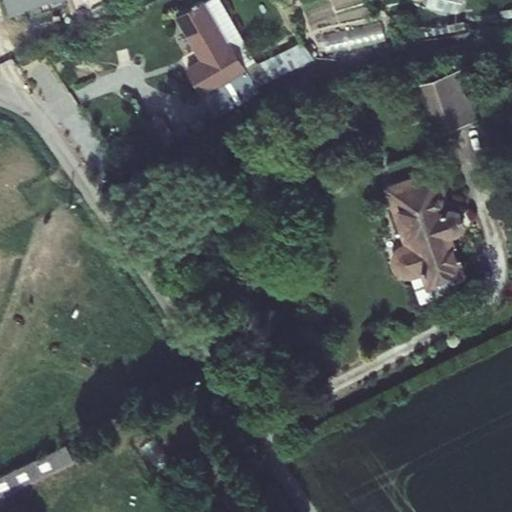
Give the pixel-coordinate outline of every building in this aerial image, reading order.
[(432,0),(431,3),(458,12),(461,0),(432,0)] [(204,9),(175,26),(201,69),(188,76),(214,118),(255,93),(204,9)] [(461,73),(413,88),(429,138),(477,123),(461,73)] [(428,177),(379,195),(396,243),(393,244),(391,244),(389,245),(387,247),(384,249),(383,252),(381,254),(380,258),(380,261),(380,264),(381,266),(382,269),(383,272),(384,273),(386,275),(388,276),(390,278),(392,278),(395,279),(397,280),(400,279),(403,279),(405,278),(408,277),(416,298),(465,280),(455,252),(458,251),(460,251),(461,250),(463,248),(464,247),(466,245),(468,243),(469,240),(469,237),(469,234),(469,232),(469,229),(468,227),(467,225),(464,223),(462,221),(460,220),(458,219),(456,218),(453,218),(452,218),(449,218),(446,219),(444,220),(428,177)] [(80,438),(0,475),(0,497),(89,456),(80,438)]
